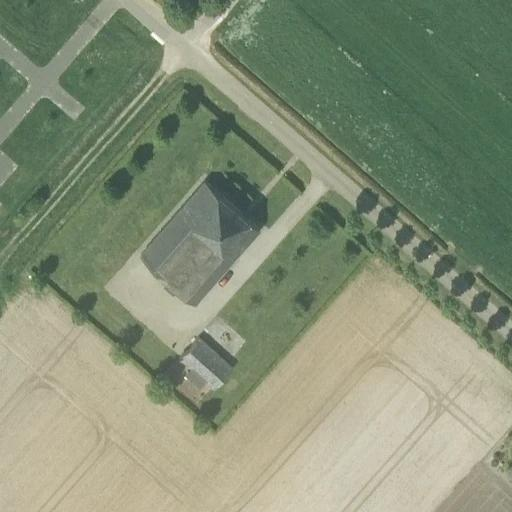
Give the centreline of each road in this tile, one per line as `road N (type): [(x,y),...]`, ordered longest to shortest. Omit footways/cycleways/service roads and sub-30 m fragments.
road 1 (unclassified): [(184,47),(511,330)]
road 2 (track): [(184,47),(0,258)]
